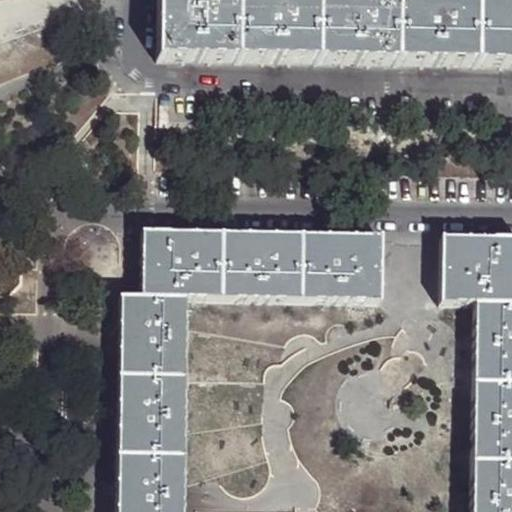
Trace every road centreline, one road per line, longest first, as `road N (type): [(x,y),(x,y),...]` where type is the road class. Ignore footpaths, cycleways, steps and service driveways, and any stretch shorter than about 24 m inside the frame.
road 1 (residential): [(511,217),(0,210)]
road 2 (residential): [(131,0),(121,38),(130,60),(162,82),(511,86)]
